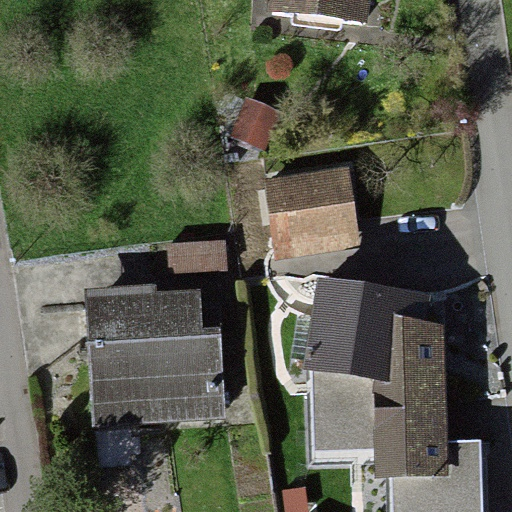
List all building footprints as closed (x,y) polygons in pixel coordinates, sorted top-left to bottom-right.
[(379,0),(281,0),(279,40),(376,46),(379,0)] [(350,186),(273,189),(276,264),(353,261),(350,186)] [(221,253),(161,259),(164,295),(224,289),(221,253)] [(451,504),(464,342),(429,339),(431,319),(330,308),(321,389),(390,396),(382,498),(451,504)] [(208,314),(94,313),(94,430),(208,430),(208,314)]
